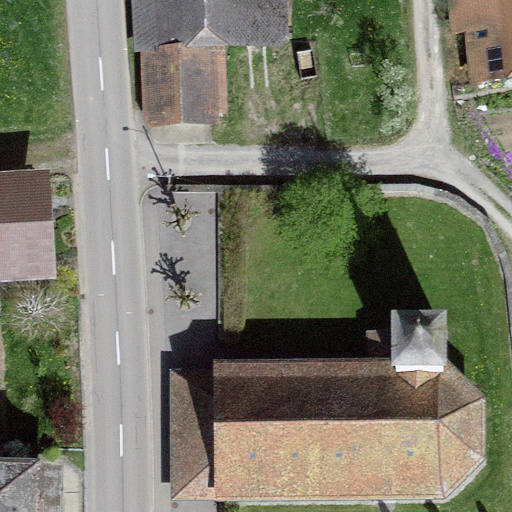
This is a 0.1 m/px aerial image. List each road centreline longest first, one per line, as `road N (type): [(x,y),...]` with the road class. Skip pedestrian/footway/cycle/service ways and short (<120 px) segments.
road 1 (tertiary): [(122,511),(96,0)]
road 2 (track): [(511,220),(475,184),(433,163),(107,162)]
road 3 (track): [(433,163),(426,0)]
